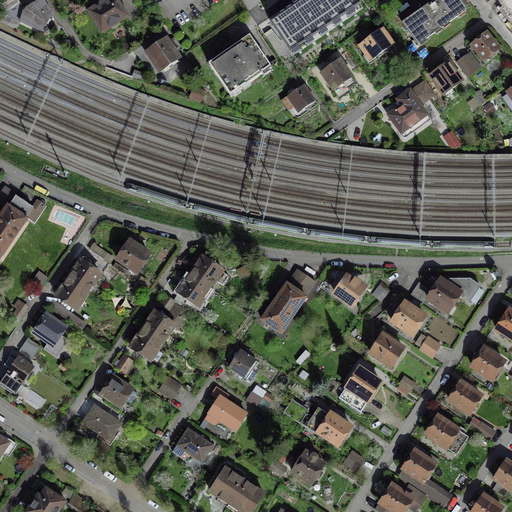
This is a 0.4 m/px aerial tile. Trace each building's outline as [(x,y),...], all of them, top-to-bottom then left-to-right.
[(7,9),(19,2),(17,0),(8,0),(3,3),(7,9)] [(7,9),(6,10),(11,16),(40,31),(52,14),(42,0),(40,0),(24,11),(19,2),(7,9)] [(115,0),(107,0),(89,11),(102,32),(110,26),(112,29),(119,24),(118,22),(126,16),(115,0)] [(307,0),(301,4),(312,20),(340,0),(307,0)] [(465,11),(457,0),(438,0),(403,25),(418,45),(465,11)] [(296,7),(263,31),(274,47),(308,23),(296,7)] [(359,46),(370,61),(377,56),(378,58),(387,51),(386,50),(393,44),(382,29),(359,46)] [(499,48),(487,34),(471,46),(484,61),(499,48)] [(249,36),(209,64),(230,95),(245,85),(245,86),(262,74),(262,73),(270,67),(249,36)] [(146,52),(160,72),(180,58),(166,39),(146,52)] [(480,67),(470,53),(458,62),(468,76),(480,67)] [(322,74),(333,90),(352,77),(340,60),(322,74)] [(462,81),(448,63),(430,76),(443,94),(445,93),(447,97),(454,92),(451,89),(462,81)] [(134,70),(132,76),(145,81),(148,75),(134,70)] [(425,81),(417,86),(427,100),(435,95),(425,81)] [(292,104),(299,113),(315,101),(304,85),(282,101),(287,108),(292,104)] [(427,100),(417,86),(410,92),(409,90),(397,99),(402,105),(388,115),(405,138),(430,119),(420,105),(427,100)] [(205,92),(195,87),(189,97),(199,102),(205,92)] [(511,90),(508,93),(509,94),(503,98),(511,109),(511,90)] [(483,97),(478,91),(473,95),(481,105),(485,101),(482,97),(483,97)] [(42,214),(20,198),(0,225),(0,269),(1,271),(42,214)] [(159,254),(134,238),(121,259),(145,275),(159,254)] [(232,274),(208,257),(181,295),(205,312),(232,274)] [(109,275),(88,260),(61,298),(81,312),(109,275)] [(319,283),(300,271),(292,282),(295,284),(311,295),(319,283)] [(50,281),(39,274),(27,291),(38,298),(50,281)] [(360,283),(352,276),(337,294),(358,311),(375,290),(362,279),(360,283)] [(470,295),(445,278),(429,300),(455,317),(470,295)] [(287,338),(315,301),(291,285),(264,324),(287,338)] [(88,322),(55,301),(50,308),(83,329),(88,322)] [(31,310),(20,302),(11,313),(23,322),(31,310)] [(435,319),(409,303),(394,324),(420,340),(435,319)] [(189,314),(180,308),(173,318),(182,324),(189,314)] [(184,326),(160,310),(134,349),(159,365),(184,326)] [(511,312),(499,331),(511,340),(511,312)] [(74,331),(50,314),(36,334),(60,351),(74,331)] [(412,351),(386,333),(372,354),(397,372),(412,351)] [(444,347),(429,337),(421,351),(435,360),(444,347)] [(31,340),(22,353),(31,359),(40,346),(31,340)] [(511,364),(511,363),(489,348),(474,370),(497,385),(511,364)] [(264,363),(244,351),(233,370),(251,382),(264,363)] [(137,363),(126,356),(118,368),(128,375),(137,363)] [(39,368),(21,357),(3,384),(22,395),(39,368)] [(388,383),(364,367),(341,400),(364,416),(388,383)] [(141,390),(117,375),(102,399),(126,414),(141,390)] [(425,390),(406,377),(401,385),(419,398),(425,390)] [(184,389),(171,379),(161,393),(174,403),(184,389)] [(487,397),(465,381),(449,403),(473,419),(487,397)] [(253,416),(225,398),(209,423),(217,429),(221,422),(240,435),(253,416)] [(127,426),(97,406),(83,426),(113,446),(127,426)] [(334,417),(323,409),(310,428),(344,452),(360,429),(337,413),(334,417)] [(466,432),(442,415),(427,437),(451,453),(466,432)] [(497,433),(477,420),(471,429),(492,443),(497,433)] [(218,447),(190,430),(177,452),(203,469),(218,447)] [(18,445),(0,431),(0,467),(0,468),(18,445)] [(332,467),(308,451),(293,474),(317,490),(332,467)] [(445,468),(418,451),(398,479),(411,487),(409,492),(426,504),(429,499),(447,510),(455,497),(435,484),(445,468)] [(366,463),(353,455),(345,467),(358,476),(366,463)] [(511,460),(511,459),(495,482),(511,493),(511,460)] [(274,461),(270,469),(284,477),(288,469),(274,461)] [(261,511),(273,496),(228,468),(213,495),(237,511),(261,511)] [(406,490),(396,484),(378,510),(380,511),(414,511),(419,504),(403,494),(406,490)] [(66,511),(72,504),(48,487),(30,511),(66,511)] [(325,488),(327,501),(335,500),(333,487),(325,488)] [(509,511),(486,496),(475,511),(509,511)]
